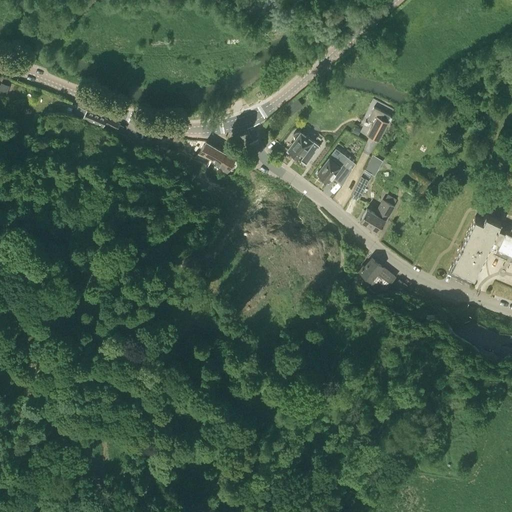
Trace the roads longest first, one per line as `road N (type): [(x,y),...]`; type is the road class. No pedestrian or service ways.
road 1 (tertiary): [(511,313),(387,259),(270,165),(243,120)]
road 2 (track): [(141,511),(153,443),(149,403),(135,379),(103,364),(27,370),(0,340)]
road 3 (tertiary): [(243,120),(199,129),(152,125),(0,65)]
road 4 (tertiary): [(243,120),(280,99),(394,0)]
